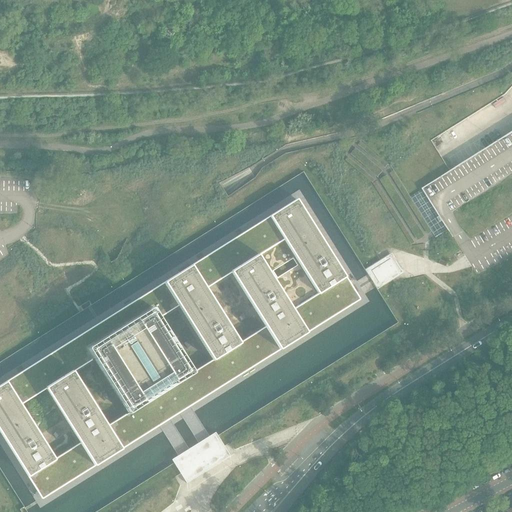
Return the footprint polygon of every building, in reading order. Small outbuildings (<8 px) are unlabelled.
[(463,244),(511,213),(511,132),(450,171),(440,156),(431,141),(391,166),(410,197),(422,189),(453,238),(458,234),(463,244)] [(360,300),(360,295),(354,286),(346,274),(298,197),(270,214),(191,264),(163,281),(7,381),(0,385),(0,433),(27,476),(39,495),(41,499),(42,500),(96,466),(123,449),(160,426),(178,455),(189,449),(170,420),(180,414),(198,443),(209,436),(190,407),(281,350),(312,330),(360,300)] [(399,265),(391,253),(365,270),(368,275),(376,288),(378,292),(405,275),(399,265)] [(186,481),(229,454),(225,447),(218,435),(215,432),(209,436),(198,443),(189,449),(178,455),(172,459),(174,463),(181,474),(186,481)] [(222,494),(217,491),(213,497),(218,500),(222,494)]
